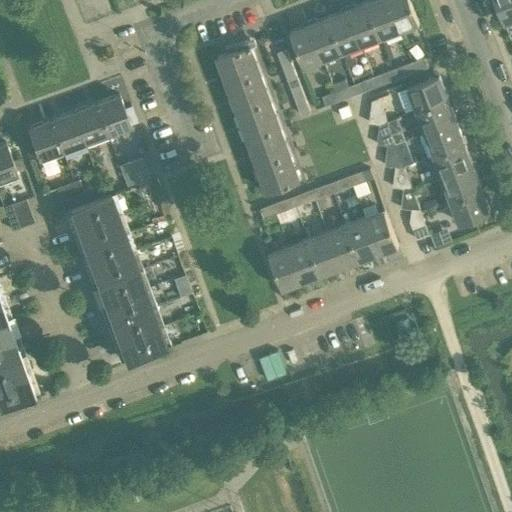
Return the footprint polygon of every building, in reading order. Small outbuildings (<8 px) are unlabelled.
[(347,4),(362,43),(381,36),(367,0),(357,4),(356,1),(347,4)] [(367,0),(381,36),(400,29),(389,0),(367,0)] [(389,0),(400,29),(420,22),(411,0),(389,0)] [(511,19),(511,0),(497,0),(506,22),(511,19)] [(330,14),(343,51),(362,43),(347,4),(341,6),(342,9),(330,14)] [(310,19),(324,58),(343,51),(330,14),(319,18),(318,16),(310,19)] [(324,58),(310,19),(303,21),(304,24),(291,29),(305,65),(324,58)] [(225,78),(260,65),(250,37),(231,44),(232,49),(217,54),(225,78)] [(284,66),(293,62),(289,50),(279,54),(284,66)] [(413,62),(416,71),(429,66),(425,57),(413,62)] [(288,77),(297,74),(293,62),(284,66),(288,77)] [(416,71),(413,62),(400,66),(404,75),(416,71)] [(236,106),(270,93),(260,65),(225,78),(236,106)] [(374,76),(378,85),(390,80),(387,71),(374,76)] [(292,89),(301,86),(297,74),(288,77),(292,89)] [(418,109),(448,97),(440,74),(409,86),(418,109)] [(378,85),(374,76),(361,81),(365,90),(378,85)] [(334,83),(337,90),(340,99),(352,95),(346,78),(334,83)] [(296,100),(305,97),(301,86),(292,89),(296,100)] [(340,99),(337,90),(323,95),(326,104),(340,99)] [(96,101),(108,132),(131,123),(125,108),(119,93),(96,101)] [(246,133),(280,120),(270,93),(236,106),(246,133)] [(305,97),(296,100),(301,113),(310,109),(305,97)] [(426,131),(456,119),(448,97),(418,109),(426,131)] [(370,121),(379,123),(380,119),(388,120),(379,98),(371,100),(370,121)] [(108,132),(96,101),(74,110),(85,141),(108,132)] [(342,117),(351,114),(348,104),(339,107),(342,117)] [(133,106),(125,108),(131,123),(138,121),(133,106)] [(85,141),(74,110),(51,118),(63,149),(85,141)] [(63,149),(51,118),(29,127),(40,157),(63,149)] [(388,141),(396,142),(393,135),(388,120),(380,119),(379,123),(378,143),(387,145),(388,141)] [(434,153),(465,141),(456,119),(426,131),(434,153)] [(256,161),(291,148),(280,120),(246,133),(256,161)] [(121,130),(112,132),(120,161),(128,159),(121,130)] [(401,132),(393,135),(396,142),(403,139),(401,132)] [(0,142),(0,177),(17,171),(6,141),(0,142)] [(396,162),(404,163),(396,142),(388,141),(387,145),(386,164),(395,166),(396,162)] [(443,176),(473,164),(465,141),(434,153),(443,176)] [(291,148),(256,161),(266,189),(301,176),(291,148)] [(124,175),(146,167),(142,156),(120,164),(124,175)] [(396,162),(395,166),(394,185),(404,188),(404,184),(412,184),(404,163),(396,162)] [(473,164),(443,176),(451,198),(482,187),(473,164)] [(146,167),(124,175),(128,186),(150,178),(146,167)] [(351,174),(355,184),(367,179),(364,170),(351,174)] [(355,184),(351,174),(339,179),(342,188),(355,184)] [(61,198),(84,190),(80,178),(57,186),(61,198)] [(106,194),(114,191),(111,183),(103,186),(106,194)] [(313,188),(316,198),(329,193),(326,183),(313,188)] [(99,184),(84,190),(88,201),(103,196),(99,184)] [(412,205),(420,206),(412,184),(404,184),(404,188),(402,207),(411,209),(412,205)] [(482,187),(451,198),(460,222),(491,210),(482,187)] [(316,198),(313,188),(300,192),(303,202),(316,198)] [(70,207),(88,201),(84,190),(61,198),(65,209),(70,207)] [(103,196),(88,201),(70,207),(73,215),(68,217),(72,230),(119,213),(113,197),(117,195),(116,191),(103,196)] [(438,196),(423,201),(426,208),(440,203),(438,196)] [(16,202),(24,224),(35,221),(27,198),(16,202)] [(274,203),(278,212),(291,207),(288,198),(274,203)] [(24,224),(16,202),(4,206),(12,229),(24,224)] [(278,212),(274,203),(262,207),(265,216),(278,212)] [(412,205),(411,209),(410,220),(417,239),(430,233),(420,206),(412,205)] [(366,216),(381,255),(388,252),(387,250),(399,245),(386,208),(366,216)] [(119,213),(72,230),(76,241),(81,239),(84,247),(130,230),(129,226),(124,227),(119,213)] [(347,223),(360,259),(373,254),(374,257),(381,255),(366,216),(347,223)] [(166,219),(157,222),(159,228),(168,224),(166,219)] [(328,230),(342,268),(349,266),(348,263),(360,259),(347,223),(328,230)] [(130,230),(84,247),(86,252),(82,254),(87,267),(132,250),(126,235),(131,233),(130,230)] [(309,237),(322,273),(334,268),(335,271),(342,268),(328,230),(309,237)] [(289,244),(304,283),(311,280),(310,277),(322,273),(309,237),(289,244)] [(304,283),(289,244),(270,251),(283,288),(295,283),(296,285),(304,283)] [(132,250),(87,267),(90,278),(95,276),(98,284),(144,267),(143,264),(138,266),(132,250)] [(144,267),(98,284),(101,291),(96,293),(100,305),(146,288),(140,272),(145,270),(144,267)] [(146,288),(100,305),(104,316),(109,315),(111,322),(157,305),(156,301),(151,303),(146,288)] [(0,318),(7,316),(5,310),(9,309),(5,296),(0,297),(0,318)] [(157,305),(111,322),(114,328),(109,330),(114,342),(159,326),(154,311),(159,309),(157,305)] [(7,316),(0,318),(0,339),(18,333),(15,323),(10,324),(7,316)] [(400,333),(412,327),(408,317),(395,322),(400,333)] [(159,326),(114,342),(118,354),(123,352),(125,360),(171,343),(169,338),(165,340),(159,326)] [(18,333),(0,339),(0,361),(21,354),(18,347),(23,346),(18,333)] [(21,354),(0,361),(0,382),(32,371),(28,359),(23,361),(21,354)] [(32,371),(0,382),(0,405),(34,393),(32,385),(36,384),(32,371)]
